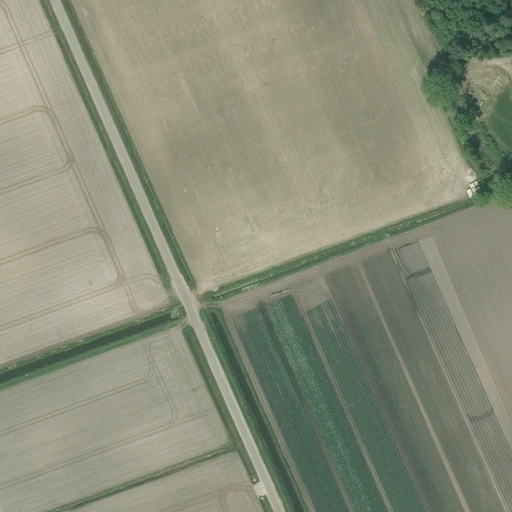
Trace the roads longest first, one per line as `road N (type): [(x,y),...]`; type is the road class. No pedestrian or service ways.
road 1 (unclassified): [(277,511),(54,0)]
road 2 (track): [(398,0),(429,70),(466,74),(497,65),(511,74)]
